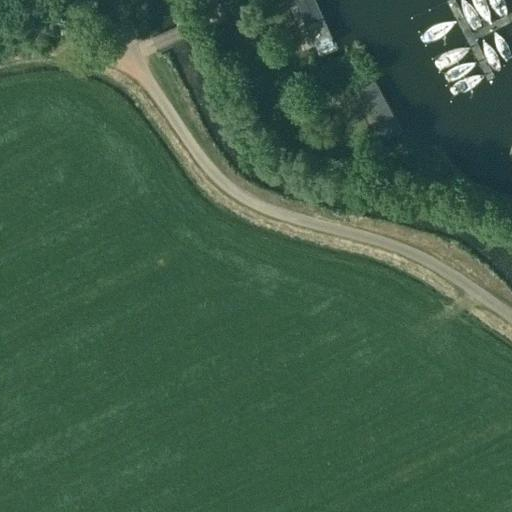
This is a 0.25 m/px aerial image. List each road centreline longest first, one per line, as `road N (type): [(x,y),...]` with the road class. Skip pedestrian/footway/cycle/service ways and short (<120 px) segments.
road 1 (unclassified): [(511,318),(420,257),(268,210),(228,187),(159,100),(109,0)]
road 2 (track): [(0,55),(56,49),(138,64)]
